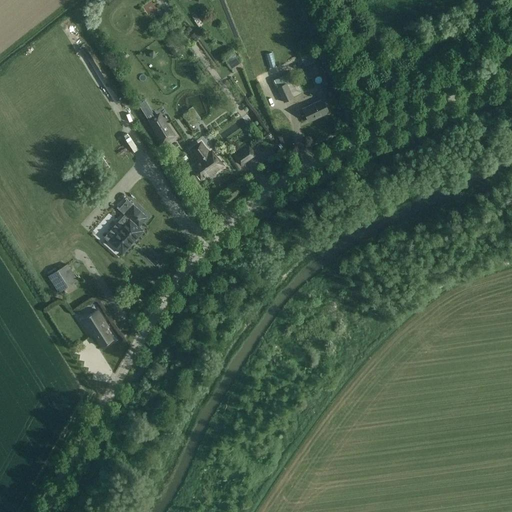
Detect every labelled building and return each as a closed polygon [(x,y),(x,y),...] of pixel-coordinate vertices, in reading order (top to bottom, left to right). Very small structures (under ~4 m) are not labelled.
[(195,13),(191,16),(194,20),(194,21),(198,27),(203,24),(198,17),(198,18),(195,13)] [(222,57),(231,70),(241,63),(232,50),(222,57)] [(314,64),(302,69),(306,78),(318,72),(314,64)] [(277,88),(284,102),(293,97),(286,84),(295,80),(291,72),(274,80),(277,88)] [(303,109),(304,112),(308,121),(328,112),(322,100),(303,109)] [(176,137),(160,112),(147,120),(162,145),(166,143),(165,142),(171,139),(172,139),(176,137)] [(249,143),(230,156),(234,162),(237,161),(241,166),(255,156),(252,151),(253,149),(249,143)] [(202,145),(193,152),(200,162),(193,167),(200,178),(212,169),(214,172),(222,167),(214,156),(211,158),(202,145)] [(114,225),(104,237),(109,241),(123,254),(144,230),(139,226),(148,217),(126,198),(125,199),(126,200),(119,208),(118,207),(117,207),(125,214),(114,225)] [(49,277),(53,283),(58,292),(77,280),(67,265),(49,277)] [(52,313),(60,323),(68,317),(60,307),(52,313)] [(91,335),(93,334),(101,346),(113,339),(106,329),(108,327),(97,310),(81,320),(91,335)]
